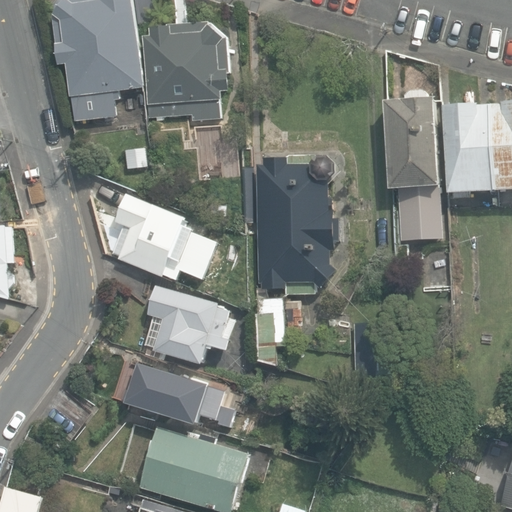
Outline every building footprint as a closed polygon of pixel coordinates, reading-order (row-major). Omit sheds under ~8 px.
[(68,65),(77,122),(118,117),(117,101),(140,98),(140,89),(146,88),(136,0),(67,0),(56,15),(60,66),(68,65)] [(138,0),(142,24),(161,22),(158,0),(138,0)] [(194,116),(195,122),(223,119),(222,100),(223,100),(224,92),(232,93),(231,75),(233,75),(230,39),(211,23),(152,29),(152,37),(146,38),(151,118),(194,116)] [(426,194),(426,200),(442,200),(442,188),(444,187),(439,99),(433,99),(428,93),(415,93),(410,98),(410,101),(387,102),(392,190),(418,188),(419,195),(426,194)] [(511,103),(493,105),(499,192),(511,191),(511,103)] [(499,192),(493,105),(447,107),(452,194),(499,192)] [(127,151),(129,170),(149,167),(147,148),(127,151)] [(288,289),(288,295),(319,295),(319,288),(323,289),(340,271),(334,265),(334,252),(338,252),(338,243),(343,243),(344,219),(336,219),(336,197),(332,197),(333,180),(339,175),(339,164),(333,157),(288,156),(287,158),(265,159),(265,165),(259,165),(261,284),(264,285),(264,290),(288,289)] [(168,279),(169,277),(179,281),(186,263),(199,269),(209,247),(195,242),(197,235),(195,235),(196,232),(187,228),(190,220),(129,196),(118,223),(126,226),(114,255),(121,258),(120,260),(168,279)] [(227,218),(229,205),(218,204),(217,217),(227,218)] [(17,227),(0,227),(0,294),(16,298),(14,264),(18,264),(17,227)] [(168,356),(205,366),(210,347),(230,352),(233,342),(226,340),(233,313),(221,309),(222,305),(159,287),(150,315),(155,317),(147,347),(150,347),(148,354),(167,360),(168,356)] [(260,361),(280,367),(279,347),(287,347),(286,298),(260,300),(261,315),(258,316),(260,361)] [(357,324),(359,395),(399,393),(397,323),(357,324)] [(402,362),(403,375),(418,374),(416,361),(402,362)] [(220,425),(231,428),(237,409),(208,401),(213,386),(139,364),(127,404),(200,426),(203,418),(221,424),(220,425)] [(427,408),(427,390),(416,390),(416,409),(427,408)] [(352,420),(320,409),(314,425),(347,435),(352,420)] [(142,489),(221,511),(235,511),(253,455),(219,445),(220,439),(203,434),(202,440),(160,428),(142,489)] [(511,469),(502,504),(511,507),(511,469)] [(0,511),(42,511),(46,498),(8,487),(0,511)] [(350,511),(354,498),(337,494),(332,511),(350,511)] [(183,511),(147,501),(143,511),(183,511)]
